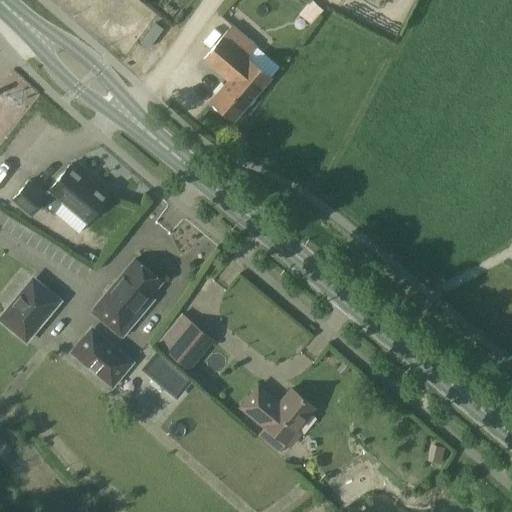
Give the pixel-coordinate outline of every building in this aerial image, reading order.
[(271,77),(246,56),(256,45),(232,24),(203,57),(228,79),(210,100),(234,120),(271,77)] [(0,84),(0,89),(27,107),(39,90),(9,71),(0,84)] [(87,222),(106,199),(108,197),(69,164),(48,189),(49,190),(45,195),(28,180),(12,199),(31,214),(40,203),(52,213),(62,201),(87,222)] [(90,259),(99,240),(80,231),(71,250),(90,259)] [(161,281),(134,259),(90,312),(118,335),(161,281)] [(0,323),(26,345),(61,303),(31,278),(0,317),(0,323)] [(211,339),(190,322),(167,350),(189,367),(211,339)] [(111,390),(133,363),(92,329),(70,354),(111,390)] [(190,379),(160,353),(145,372),(174,397),(190,379)] [(292,388),(279,402),(258,384),(241,404),(289,444),(299,432),(295,429),(314,407),(292,388)]
